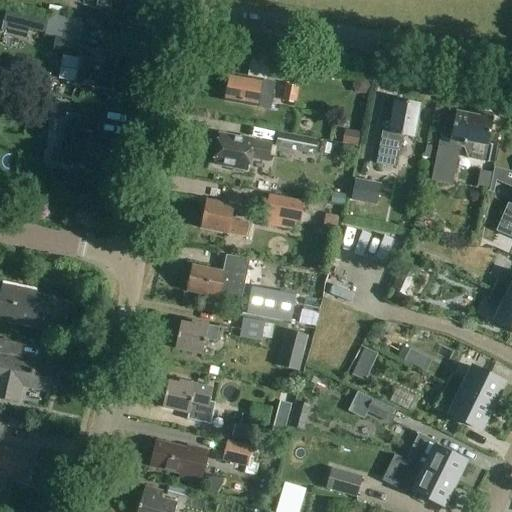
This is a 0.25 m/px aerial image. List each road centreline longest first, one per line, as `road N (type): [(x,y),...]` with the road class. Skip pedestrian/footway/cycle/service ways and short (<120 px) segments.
road 1 (residential): [(511,67),(185,8)]
road 2 (residential): [(78,511),(141,258)]
road 3 (residential): [(141,258),(185,8)]
road 4 (residential): [(141,258),(0,228)]
